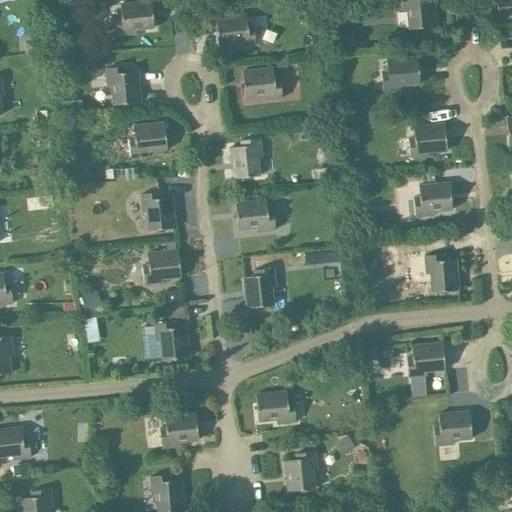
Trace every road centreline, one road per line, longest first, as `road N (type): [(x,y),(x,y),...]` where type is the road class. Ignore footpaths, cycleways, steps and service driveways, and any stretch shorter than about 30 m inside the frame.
road 1 (residential): [(490,312),(375,320),(223,380)]
road 2 (residential): [(200,123),(223,380)]
road 3 (residential): [(223,380),(0,401)]
road 4 (residential): [(490,312),(477,117)]
road 5 (residential): [(200,123),(174,92),(174,68),(198,65),(207,75),(207,107)]
road 6 (residential): [(477,117),(491,101),(495,72),(487,62),(463,61),(456,81),(465,102)]
road 7 (residential): [(227,455),(211,477),(214,497),(225,504),(239,503),(247,491),(241,462)]
road 8 (residential): [(493,335),(507,352),(510,381),(484,388),(477,368),(485,351)]
